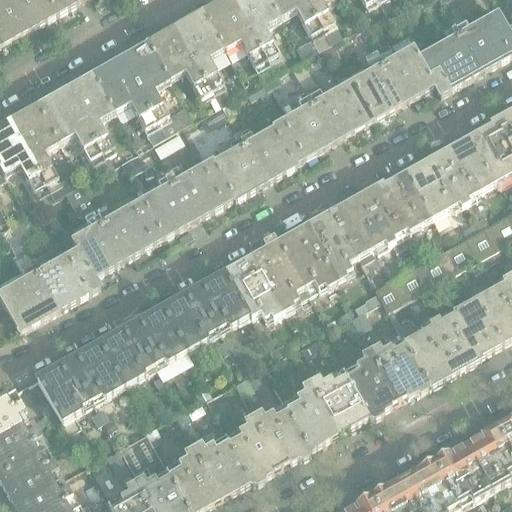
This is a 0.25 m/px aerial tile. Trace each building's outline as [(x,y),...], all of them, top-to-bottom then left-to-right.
[(58,21),(46,0),(0,0),(0,48),(2,52),(58,21)] [(95,0),(46,0),(58,21),(95,0)] [(282,64),(265,35),(281,26),(265,0),(238,0),(204,20),(225,58),(241,49),(263,88),(276,80),(292,72),(302,66),(296,55),(282,64)] [(321,4),(327,0),(265,0),(281,26),(296,18),(318,56),(322,55),(333,48),(341,44),(321,4)] [(392,2),(390,0),(359,0),(368,15),(371,14),(373,18),(382,13),(386,19),(394,14),(388,4),(392,2)] [(437,4),(434,0),(422,0),(418,3),(422,11),(437,4)] [(451,97),(511,62),(511,42),(506,32),(498,18),(469,34),(463,23),(441,36),(448,47),(419,63),(430,81),(439,76),(451,97)] [(232,105),(210,66),(224,57),(225,58),(204,20),(203,19),(149,50),(171,88),(185,79),(202,108),(207,105),(213,115),(211,117),(220,112),(231,106),(232,105)] [(379,42),(371,28),(362,33),(370,47),(379,42)] [(340,62),(333,48),(322,55),(329,68),(340,62)] [(169,122),(155,98),(171,88),(149,50),(148,50),(148,51),(94,82),(115,120),(131,111),(153,150),(161,146),(192,127),(184,113),(169,122)] [(451,97),(439,76),(430,81),(419,63),(414,52),(393,64),(386,53),(366,65),(372,76),(342,93),(354,114),(364,108),(374,127),(434,93),(440,103),(451,97)] [(295,171),(374,127),(364,108),(354,114),(342,93),(323,103),(316,92),(317,92),(302,66),(292,72),(305,96),(295,103),(302,115),(282,127),(295,147),(285,152),(295,171)] [(265,95),(280,86),(276,80),(263,88),(262,89),(265,95)] [(100,129),(115,120),(94,82),(38,113),(60,151),(75,142),(92,171),(99,167),(105,177),(115,172),(109,161),(116,157),(100,129)] [(237,117),(231,106),(220,112),(225,121),(226,120),(227,122),(237,117)] [(61,189),(45,160),(60,151),(38,113),(0,134),(0,174),(4,182),(20,173),(39,204),(50,198),(54,206),(62,201),(57,191),(61,189)] [(511,117),(491,130),(492,132),(480,139),(493,162),(483,168),(495,191),(511,181),(511,117)] [(295,171),(285,152),(295,147),(282,127),(272,132),(273,134),(254,145),(248,134),(227,146),(233,157),(214,167),(213,166),(202,172),(213,192),(223,187),(234,206),(235,208),(296,173),(295,171)] [(468,206),(495,191),(483,168),(493,162),(480,139),(395,187),(409,210),(419,204),(432,226),(460,211),(462,214),(470,209),(468,206)] [(164,147),(154,153),(160,164),(170,158),(164,147)] [(213,192),(202,172),(183,183),(176,172),(156,183),(162,194),(142,206),(153,226),(144,231),(155,251),(234,206),(223,187),(213,192)] [(435,235),(432,226),(419,204),(409,210),(395,187),(384,193),(382,191),(332,219),(357,265),(385,249),(387,253),(391,251),(396,259),(415,248),(410,239),(422,232),(427,240),(435,235)] [(81,192),(66,200),(78,222),(93,214),(81,192)] [(94,285),(155,251),(144,231),(153,226),(142,206),(113,222),(106,211),(85,223),(92,234),(71,246),(77,255),(88,275),(77,281),(89,301),(100,295),(94,285)] [(492,259),(505,252),(511,247),(511,218),(489,231),(480,236),(467,244),(418,271),(407,278),(376,296),(377,298),(381,307),(388,318),(393,315),(482,265),(492,259)] [(357,265),(332,219),(280,249),(305,295),(314,289),(318,296),(325,292),(327,296),(348,284),(346,281),(353,277),(349,270),(357,265)] [(489,231),(483,222),(475,227),(480,236),(489,231)] [(32,240),(22,224),(11,231),(15,238),(20,247),(32,240)] [(467,244),(480,236),(475,227),(462,235),(467,244)] [(89,301),(77,281),(88,275),(77,255),(48,272),(42,260),(31,266),(20,247),(15,238),(6,243),(18,265),(21,270),(19,271),(27,284),(0,299),(0,302),(21,339),(89,301)] [(296,300),(305,295),(280,249),(226,279),(250,323),(251,325),(261,320),(265,326),(271,322),(273,326),(295,314),(293,311),(299,307),(296,300)] [(496,266),(510,259),(505,252),(492,259),(495,265),(496,266)] [(409,260),(399,266),(407,278),(418,271),(411,259),(409,260)] [(486,271),(495,265),(492,259),(482,265),(486,271)] [(188,358),(250,323),(226,279),(163,314),(188,358)] [(491,357),(511,345),(511,282),(511,281),(502,286),(504,290),(476,305),(489,328),(478,334),(491,357)] [(364,317),(381,307),(377,298),(365,305),(366,306),(355,313),(359,319),(359,320),(364,317)] [(0,326),(9,321),(18,337),(16,338),(18,341),(21,339),(0,302),(0,326)] [(491,357),(478,334),(489,328),(476,305),(453,318),(454,320),(441,327),(439,324),(430,329),(432,333),(418,341),(408,326),(396,332),(405,348),(406,351),(430,395),(481,366),(480,364),(491,357)] [(125,394),(188,358),(163,314),(100,350),(125,394)] [(355,322),(350,314),(339,321),(343,328),(351,324),(355,322)] [(397,321),(393,315),(388,318),(391,324),(397,321)] [(372,332),(364,317),(359,320),(359,319),(355,322),(351,324),(358,334),(358,335),(361,339),(372,332)] [(358,334),(351,324),(343,328),(350,339),(358,334)] [(306,365),(326,353),(319,343),(300,355),(306,365)] [(233,355),(226,344),(222,347),(228,357),(233,355)] [(299,353),(294,344),(288,348),(293,356),(299,353)] [(228,357),(222,347),(217,349),(224,360),(228,357)] [(293,356),(288,348),(284,350),(288,359),(293,356)] [(62,429),(125,394),(100,350),(37,385),(47,403),(53,414),(60,427),(62,429)] [(430,395),(406,351),(394,358),(391,352),(383,357),(379,352),(362,362),(365,367),(344,379),(369,424),(369,425),(371,425),(374,426),(382,422),(381,422),(382,418),(415,400),(416,403),(430,395)] [(174,388),(167,375),(159,380),(159,381),(166,393),(174,388)] [(369,424),(344,379),(343,377),(337,380),(322,389),(319,383),(302,393),(305,399),(285,410),(310,457),(369,424)] [(166,393),(159,381),(153,385),(160,397),(166,393)] [(253,396),(245,382),(234,389),(242,403),(253,396)] [(0,482),(48,456),(15,398),(0,406),(0,482)] [(53,414),(47,403),(37,409),(44,420),(47,418),(53,414)] [(311,458),(310,457),(285,410),(284,410),(285,412),(265,423),(262,418),(244,428),(247,433),(227,445),(226,445),(251,490),(252,491),(253,491),(256,492),(257,492),(264,488),(265,484),(279,476),(298,465),(302,466),(302,467),(309,463),(309,462),(310,459),(311,458)] [(109,425),(103,413),(96,417),(103,428),(109,425)] [(103,428),(96,417),(91,420),(97,432),(103,428)] [(189,424),(186,417),(181,420),(184,427),(189,424)] [(184,427),(181,420),(176,423),(180,429),(184,427)] [(511,461),(511,423),(496,433),(511,461)] [(117,431),(113,424),(104,429),(109,437),(117,431)] [(465,511),(511,486),(511,461),(496,433),(449,459),(448,458),(433,467),(457,511),(465,511)] [(70,443),(65,435),(57,439),(62,448),(70,443)] [(187,511),(168,478),(167,476),(166,476),(146,440),(119,456),(133,480),(146,473),(153,485),(147,489),(144,484),(126,494),(129,499),(108,511),(109,511),(187,511)] [(211,511),(251,490),(226,445),(227,445),(226,443),(205,454),(202,449),(184,459),(187,464),(167,476),(168,478),(187,511),(211,511)] [(79,511),(48,456),(0,482),(0,487),(13,511),(79,511)] [(130,481),(117,456),(108,461),(121,486),(130,481)] [(457,511),(433,467),(418,475),(410,480),(393,489),(394,489),(385,494),(369,502),(374,511),(457,511)] [(374,511),(369,502),(355,510),(356,511),(354,511),(374,511)]
